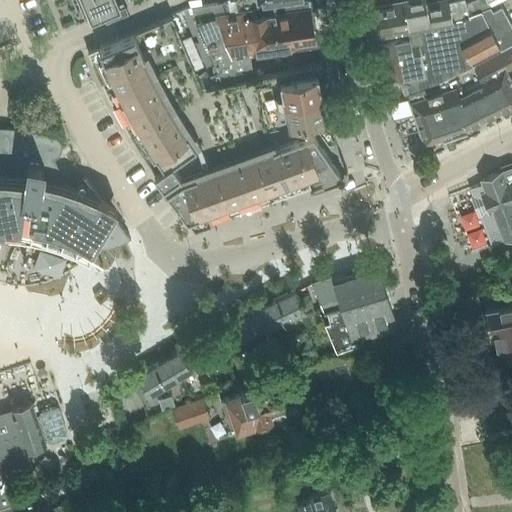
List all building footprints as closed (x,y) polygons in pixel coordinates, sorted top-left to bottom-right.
[(72,0),(75,6),(70,8),(76,23),(103,11),(106,17),(127,8),(123,0),(72,0)] [(374,34),(407,27),(456,19),(455,14),(448,16),(445,1),(444,0),(441,1),(426,4),(425,0),(418,0),(369,10),(374,34)] [(468,14),(479,10),(490,6),(486,0),(470,0),(466,2),(465,0),(444,0),(445,1),(448,16),(455,14),(456,19),(469,16),(468,14)] [(196,18),(211,16),(230,13),(228,1),(209,4),(191,7),(196,18)] [(196,18),(223,81),(253,75),(249,52),(315,41),(308,1),(230,13),(211,16),(196,18)] [(459,40),(471,64),(511,42),(511,28),(501,6),(492,10),(490,7),(490,6),(485,8),(481,9),(479,10),(468,14),(469,16),(456,19),(460,40),(459,40)] [(253,75),(223,81),(224,83),(203,88),(172,15),(88,51),(106,91),(113,103),(123,123),(137,145),(154,170),(165,185),(187,216),(194,226),(249,206),(267,199),(270,198),(313,182),(316,181),(336,174),(336,176),(338,177),(340,178),(341,178),(344,178),(346,176),(348,174),(348,172),(347,170),(347,169),(346,167),(342,157),(338,146),(336,139),(333,128),(330,109),(321,64),(322,63),(322,62),(253,77),(253,75)] [(405,82),(409,93),(431,85),(430,83),(448,77),(448,76),(471,64),(459,40),(460,40),(456,19),(407,27),(409,35),(377,41),(377,44),(375,44),(385,87),(405,82)] [(431,85),(409,93),(425,141),(442,136),(441,134),(463,127),(511,103),(511,94),(500,72),(511,65),(511,42),(471,64),(448,76),(448,77),(430,83),(431,85)] [(0,227),(7,228),(24,229),(45,233),(71,242),(80,246),(91,252),(93,250),(95,246),(98,246),(103,246),(107,246),(110,245),(112,244),(113,244),(116,243),(117,243),(119,242),(123,240),(125,239),(128,237),(130,239),(131,238),(129,236),(130,235),(114,214),(103,199),(87,177),(86,178),(92,186),(85,191),(83,190),(75,188),(70,186),(66,185),(53,181),(51,159),(55,157),(57,156),(59,154),(60,153),(61,151),(62,149),(62,146),(62,144),(61,141),(60,139),(58,137),(56,136),(53,134),(41,131),(30,128),(22,127),(19,126),(10,126),(6,125),(1,125),(0,125),(0,227)] [(511,235),(511,167),(491,176),(468,184),(469,186),(491,243),(491,244),(511,235)] [(342,304),(325,309),(330,320),(325,323),(336,350),(364,340),(363,339),(398,329),(386,288),(384,289),(378,268),(335,281),(342,304)] [(323,309),(325,309),(342,304),(335,281),(334,275),(311,282),(323,309)] [(295,288),(279,296),(289,316),(313,305),(307,293),(300,297),(295,288)] [(279,296),(263,304),(273,324),(289,316),(279,296)] [(263,304),(247,312),(256,332),(273,324),(263,304)] [(511,355),(511,304),(485,309),(489,330),(494,329),(499,358),(511,355)] [(256,332),(247,312),(230,319),(235,328),(227,332),(233,343),(256,332)] [(198,337),(183,347),(194,366),(217,353),(211,341),(203,346),(198,337)] [(302,350),(305,360),(318,356),(315,346),(302,350)] [(183,347),(167,356),(179,375),(194,366),(183,347)] [(167,356),(152,365),(163,384),(179,375),(167,356)] [(275,360),(263,364),(266,374),(278,370),(275,360)] [(163,384),(152,365),(136,374),(141,382),(134,387),(141,398),(163,384)] [(202,384),(206,395),(218,390),(214,380),(202,384)] [(270,414),(285,409),(277,387),(271,389),(268,382),(222,399),(232,428),(255,419),(260,422),(268,419),(270,414)] [(158,399),(162,408),(175,404),(171,394),(158,399)] [(201,397),(186,403),(192,419),(207,414),(201,397)] [(0,506),(25,498),(17,474),(33,468),(29,457),(26,449),(45,443),(67,436),(57,405),(36,412),(32,402),(32,401),(12,408),(0,412),(0,506)] [(511,409),(486,415),(490,433),(511,427),(511,409)] [(127,445),(114,449),(118,463),(125,461),(130,453),(127,445)] [(285,503),(287,511),(334,511),(328,491),(299,499),(295,485),(276,491),(280,504),(285,503)] [(196,496),(178,502),(181,511),(195,511),(201,510),(196,496)]
